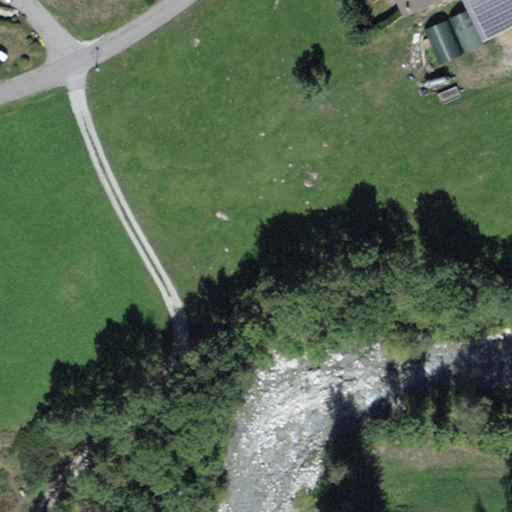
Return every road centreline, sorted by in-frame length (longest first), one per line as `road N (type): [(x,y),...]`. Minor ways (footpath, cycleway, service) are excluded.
road 1 (track): [(42,511),(80,466),(175,392),(190,356),(176,313),(113,199),(66,70)]
road 2 (unclassified): [(0,94),(72,67),(178,0)]
